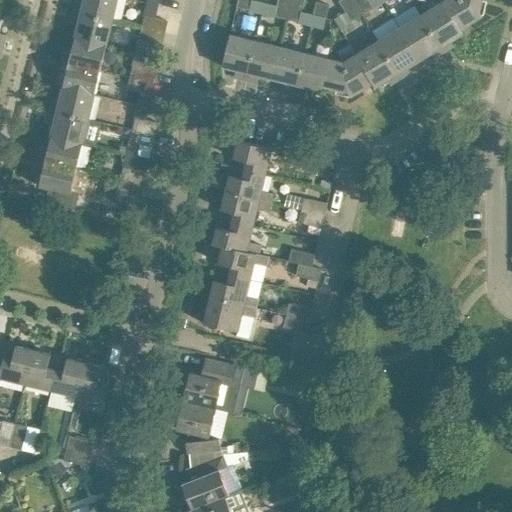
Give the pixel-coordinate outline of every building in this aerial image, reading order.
[(113,20),(117,0),(84,0),(84,1),(82,0),(75,0),(73,10),(113,20)] [(256,0),(238,0),(237,6),(256,11),(262,13),(265,2),(256,0)] [(291,0),(278,0),(277,5),(265,2),(262,13),(273,16),(286,19),(291,0)] [(302,11),(304,0),(291,0),(286,19),(311,25),(314,14),(302,11)] [(340,28),(362,15),(353,0),(339,0),(346,11),(335,18),(340,28)] [(383,2),(382,0),(353,0),(362,15),(383,2)] [(463,33),(460,28),(443,0),(421,14),(441,46),(463,33)] [(460,28),(473,21),(460,0),(443,0),(460,28)] [(480,10),(482,0),(460,0),(473,21),(482,15),(480,10)] [(324,28),(329,4),(317,1),(314,14),(311,25),(324,28)] [(156,17),(159,5),(148,2),(142,27),(164,32),(167,20),(156,17)] [(107,44),(113,20),(73,10),(71,22),(79,24),(75,37),(107,44)] [(419,60),(441,46),(421,14),(399,27),(419,60)] [(161,44),(164,32),(142,27),(136,51),(147,54),(150,41),(161,44)] [(397,73),(419,60),(399,27),(378,40),(397,73)] [(256,40),(250,39),(230,34),(223,65),(236,69),(234,77),(246,79),(256,40)] [(101,69),(107,44),(75,37),(72,49),(65,48),(62,59),(101,69)] [(272,78),(280,46),(256,40),(246,79),(258,82),(260,74),(272,78)] [(376,86),(397,73),(378,40),(356,54),(373,82),(376,86)] [(295,91),(305,52),(280,46),(272,78),(285,81),(283,89),(295,91)] [(144,66),(147,54),(136,51),(130,76),(153,81),(156,69),(144,66)] [(322,90),(324,85),(330,58),(305,52),(295,91),(307,94),(308,86),(322,90)] [(360,89),(373,82),(356,54),(344,61),(360,89)] [(360,89),(344,61),(330,58),(324,85),(348,90),(351,95),(360,89)] [(62,59),(56,84),(63,86),(95,93),(101,69),(62,59)] [(151,93),(153,81),(130,76),(127,88),(141,91),(138,104),(149,106),(152,94),(151,93)] [(89,118),(95,93),(63,86),(60,99),(52,97),(50,109),(89,118)] [(146,119),(149,106),(138,104),(132,129),(156,134),(159,122),(146,119)] [(47,120),(44,133),(52,135),(83,143),(96,146),(102,121),(89,118),(50,109),(47,120)] [(153,146),(156,134),(132,129),(126,153),(137,156),(140,143),(153,146)] [(77,167),(83,143),(52,135),(49,148),(41,146),(38,158),(77,167)] [(266,174),(272,148),(238,139),(235,156),(232,156),(230,165),(266,174)] [(134,168),(137,156),(126,153),(123,166),(120,178),(144,183),(147,171),(134,168)] [(38,158),(35,169),(43,171),(40,185),(49,187),(46,199),(48,200),(47,203),(74,210),(74,208),(76,208),(80,192),(71,190),(77,167),(38,158)] [(334,176),(337,163),(314,158),(311,170),(334,176)] [(262,190),(266,174),(230,165),(228,174),(230,175),(226,191),(272,203),(275,193),(262,190)] [(141,195),(144,183),(120,178),(115,202),(125,205),(128,192),(141,195)] [(270,212),(272,203),(226,191),(222,208),(220,207),(218,216),(254,225),(258,209),(270,212)] [(324,214),(327,203),(304,197),(301,209),(324,214)] [(321,228),(324,214),(301,209),(298,222),(321,228)] [(247,251),(248,250),(254,225),(218,216),(215,226),(218,226),(213,243),(223,245),(247,251)] [(248,250),(247,251),(223,245),(219,261),(217,261),(215,270),(251,279),(254,262),(267,265),(270,255),(248,250)] [(311,266),(315,253),(292,247),(288,260),(299,263),(311,266)] [(321,269),(311,266),(299,263),(296,275),(318,281),(321,269)] [(247,296),(251,279),(215,270),(213,279),(215,280),(211,296),(257,307),(259,298),(247,296)] [(255,317),(257,307),(211,296),(207,313),(205,312),(202,322),(238,330),(242,313),(255,317)] [(308,320),(311,308),(289,302),(286,315),(308,320)] [(305,332),(308,320),(286,315),(283,327),(305,332)] [(0,377),(24,383),(32,349),(17,345),(18,343),(7,340),(0,370),(0,377)] [(49,389),(58,353),(51,351),(50,353),(32,349),(24,383),(49,389)] [(75,395),(83,361),(69,358),(69,355),(58,353),(49,389),(75,395)] [(190,371),(183,400),(216,408),(224,410),(234,413),(242,378),(245,366),(212,358),(206,357),(202,374),(190,371)] [(75,395),(84,397),(103,402),(112,366),(102,363),(101,366),(83,361),(75,395)] [(208,438),(216,408),(183,400),(177,427),(195,432),(192,440),(186,441),(188,453),(189,453),(220,450),(219,437),(208,438)] [(4,419),(0,433),(0,443),(8,445),(14,422),(4,419)] [(22,449),(28,425),(14,422),(8,445),(22,449)] [(89,452),(92,440),(69,434),(66,446),(89,452)] [(86,464),(89,452),(66,446),(63,458),(86,464)] [(190,480),(182,482),(192,508),(189,509),(189,510),(226,496),(230,494),(220,469),(228,466),(248,458),(248,451),(225,453),(220,455),(220,450),(189,453),(191,466),(186,468),(190,480)] [(56,454),(47,459),(58,477),(67,471),(56,454)] [(232,511),(226,496),(189,510),(189,511),(232,511)] [(106,511),(101,499),(89,504),(91,511),(106,511)]
